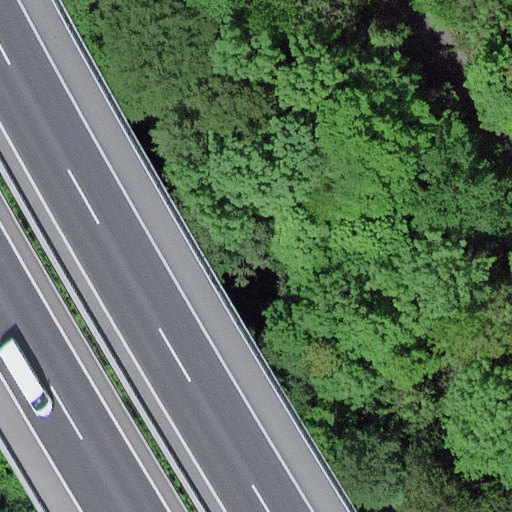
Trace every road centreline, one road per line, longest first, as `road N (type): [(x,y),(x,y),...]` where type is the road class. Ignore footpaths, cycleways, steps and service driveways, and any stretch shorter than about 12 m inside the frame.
road 1 (motorway): [(271,511),(0,35)]
road 2 (motorway): [(0,303),(124,511)]
road 3 (track): [(511,130),(402,0)]
